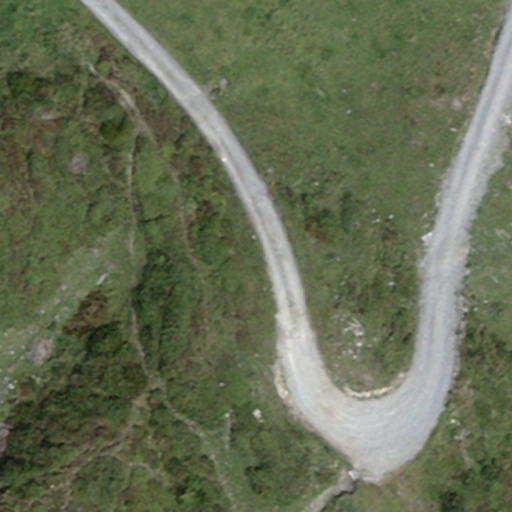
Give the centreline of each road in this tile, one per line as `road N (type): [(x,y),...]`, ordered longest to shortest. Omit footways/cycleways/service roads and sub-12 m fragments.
road 1 (track): [(349,427),(310,389),(299,303),(262,207),(191,88),(101,0)]
road 2 (track): [(511,59),(450,248),(438,373),(391,433),(349,427)]
